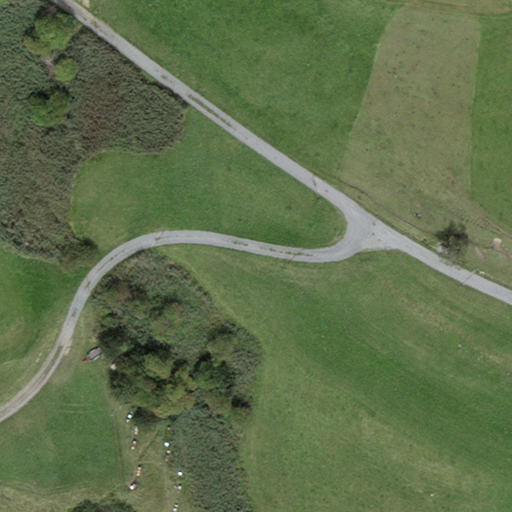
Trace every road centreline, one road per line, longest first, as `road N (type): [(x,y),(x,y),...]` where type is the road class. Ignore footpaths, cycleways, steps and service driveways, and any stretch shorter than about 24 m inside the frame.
road 1 (track): [(511,298),(471,283),(358,215),(49,0)]
road 2 (track): [(0,417),(33,395),(94,276),(170,240),(333,257),(355,241),(358,215)]
